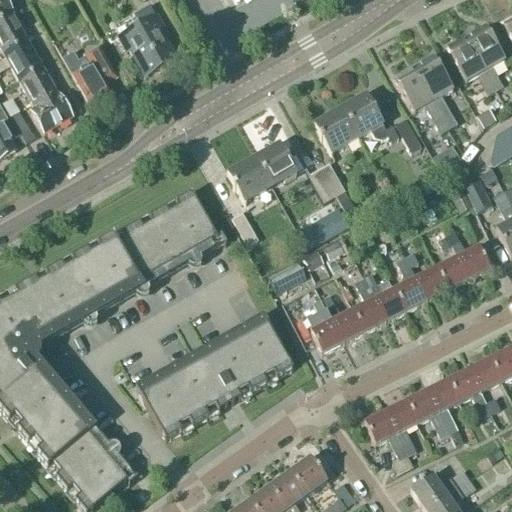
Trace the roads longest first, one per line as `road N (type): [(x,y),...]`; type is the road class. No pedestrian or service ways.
road 1 (tertiary): [(0,237),(401,0)]
road 2 (residential): [(321,417),(511,313)]
road 3 (residential): [(179,511),(198,489),(290,424),(321,417)]
